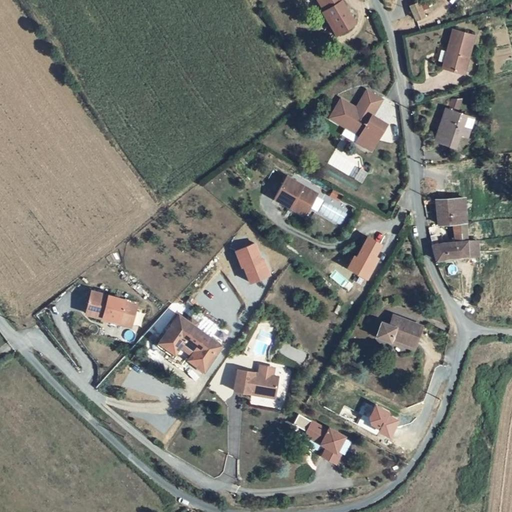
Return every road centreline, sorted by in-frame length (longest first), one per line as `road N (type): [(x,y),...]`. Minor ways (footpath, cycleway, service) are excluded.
road 1 (unclassified): [(375,0),(397,72),(421,241),(437,290),(469,330)]
road 2 (unclassified): [(16,342),(144,468),(177,494),(227,511)]
road 3 (residential): [(16,342),(44,345),(158,453),(236,489)]
road 4 (unclassified): [(337,511),(399,483),(433,430),(469,330)]
road 5 (unknown): [(257,198),(306,241),(322,244),(378,235),(416,209)]
